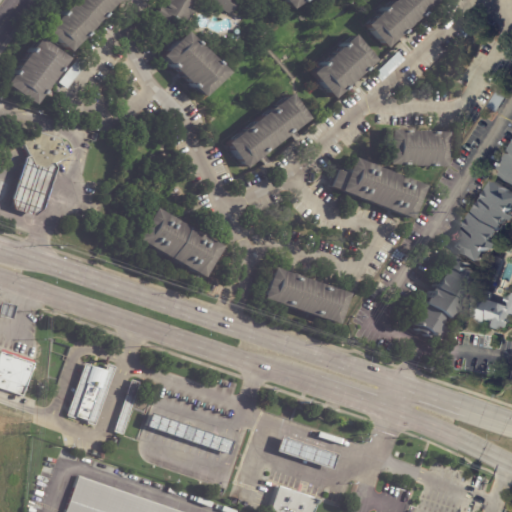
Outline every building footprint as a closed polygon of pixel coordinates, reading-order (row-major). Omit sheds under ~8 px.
[(115,0),(66,52),(43,30),(71,0),(115,0)] [(236,0),(233,5),(227,15),(204,0),(198,0),(192,11),(191,11),(188,15),(189,16),(183,26),(168,17),(163,25),(151,17),(159,5),(160,5),(163,1),(161,0),(236,0)] [(283,0),(304,0),(290,10),(283,0)] [(436,0),(385,49),(363,25),(390,0),(436,0)] [(179,77),(159,56),(184,32),(225,75),(200,99),(179,77)] [(354,78),(332,99),(309,73),(349,35),(373,60),(354,78)] [(35,40),(64,60),(30,107),(2,86),(35,40)] [(397,52),(404,60),(380,82),(372,74),(396,52),(397,52)] [(71,85),(67,90),(59,83),(79,58),(87,64),(71,85)] [(508,94),(496,113),(487,107),(502,84),(511,90),(508,94)] [(293,131),(244,169),(225,145),(288,95),(307,120),(293,131)] [(443,132),(442,167),(384,165),(386,130),(443,132)] [(20,141),(37,132),(58,139),(67,157),(52,165),(54,169),(39,211),(31,217),(12,211),(9,200),(24,159),(28,157),(20,141)] [(511,183),(501,176),(503,172),(499,169),(509,154),(511,156),(511,183)] [(404,217),(327,187),(334,169),(343,173),(349,158),(420,186),(408,219),(404,217)] [(511,220),(510,219),(496,242),(499,244),(496,249),(493,247),(483,263),(456,246),(497,181),(511,190),(511,220)] [(169,220),(219,249),(202,280),(135,242),(153,211),(169,220)] [(458,308),(454,315),(452,313),(446,322),(442,320),(437,328),(441,330),(434,340),(431,338),(428,341),(411,330),(413,326),(406,322),(412,312),(416,314),(421,305),(420,305),(439,276),(439,277),(445,269),(440,266),(447,256),(478,275),(461,302),(460,301),(457,305),(459,306),(458,308)] [(285,278),(345,299),(335,329),(260,303),(270,272),(285,278)] [(489,292),(493,293),(491,300),(507,306),(507,304),(505,303),(507,296),(510,297),(511,293),(511,315),(507,329),(502,327),(501,330),(493,327),(494,323),(487,321),(485,326),(471,322),(477,304),(473,303),(477,291),(480,292),(481,289),(489,292)] [(0,303),(12,307),(8,320),(0,317),(0,303)] [(33,362),(24,388),(0,378),(0,348),(34,360),(33,362)] [(91,366),(104,371),(106,364),(114,367),(93,426),(86,423),(87,421),(74,416),(73,419),(66,416),(84,364),(91,366)] [(139,383),(122,435),(114,432),(131,381),(139,383)] [(233,443),(228,456),(146,427),(150,414),(233,443)] [(280,436),(336,455),(331,470),(275,452),(280,436)] [(180,511),(65,511),(77,476),(180,511)] [(315,500),(311,511),(271,511),(268,511),(276,485),(312,498),(312,499),(315,500)]
